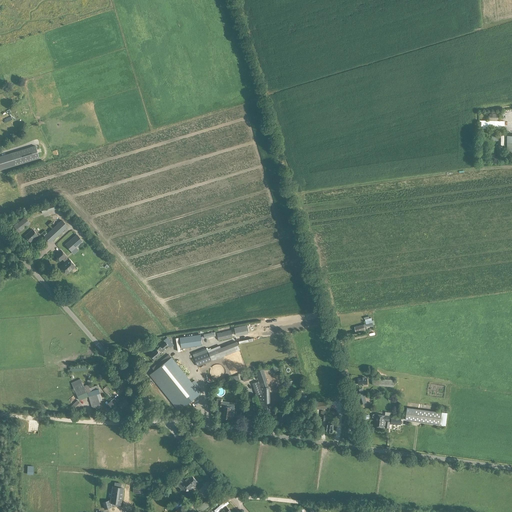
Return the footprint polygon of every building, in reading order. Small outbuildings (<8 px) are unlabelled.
[(498,141),(498,146),(503,146),(503,136),(492,136),(492,141),(498,141)] [(0,168),(40,156),(36,144),(0,154),(0,168)] [(52,203),(40,207),(42,214),(55,210),(52,203)] [(13,226),(18,233),(30,224),(25,217),(13,226)] [(61,219),(43,235),(49,242),(67,225),(61,219)] [(32,228),(24,235),(30,242),(38,234),(32,228)] [(77,234),(65,245),(71,252),(83,242),(77,234)] [(65,262),(60,267),(66,274),(75,266),(69,259),(68,260),(65,257),(66,256),(61,250),(55,255),(60,261),(62,259),(65,262)] [(354,327),(356,332),(365,330),(365,329),(368,329),(367,327),(373,325),(372,320),(366,322),(366,324),(364,324),(354,327)] [(236,336),(248,333),(246,325),(234,327),(236,336)] [(216,333),(219,341),(233,338),(231,330),(216,333)] [(201,334),(180,337),(181,348),(202,345),(201,334)] [(157,350),(157,349),(151,354),(155,359),(163,353),(162,352),(166,349),(165,349),(169,346),(170,348),(174,345),(168,338),(165,341),(166,342),(161,347),(157,350)] [(212,361),(240,350),(237,341),(209,353),(212,361)] [(212,361),(208,352),(205,352),(204,349),(193,353),(198,366),(212,361)] [(153,369),(154,371),(172,357),(170,355),(153,369)] [(172,357),(154,371),(149,375),(179,411),(201,393),(172,357)] [(255,372),(259,384),(267,381),(263,369),(255,372)] [(232,384),(240,382),(239,375),(231,377),(232,384)] [(373,378),(372,385),(394,387),(394,380),(373,378)] [(73,386),(75,390),(80,400),(88,396),(87,394),(88,393),(92,410),(94,409),(101,407),(100,401),(103,400),(98,385),(90,387),(89,385),(92,384),(91,379),(87,379),(88,384),(84,386),(82,382),(73,386)] [(270,387),(260,387),(258,381),(252,383),(263,411),(270,411),(270,406),(270,387)] [(220,388),(216,392),(221,396),(225,393),(220,388)] [(365,403),(361,389),(355,390),(360,405),(365,403)] [(119,408),(121,406),(123,409),(129,403),(125,398),(121,402),(121,401),(119,403),(114,398),(106,405),(110,411),(115,407),(116,408),(119,408)] [(69,408),(75,414),(84,406),(78,400),(69,408)] [(315,402),(315,410),(327,409),(326,401),(315,402)] [(222,416),(223,416),(223,417),(229,418),(229,417),(233,418),(234,413),(230,413),(231,407),(225,406),(224,413),(222,413),(222,416)] [(407,408),(405,420),(440,424),(442,412),(407,408)] [(305,411),(306,421),(313,421),(313,411),(305,411)] [(289,414),(288,414),(280,413),(278,424),(284,425),(285,421),(288,421),(289,414)] [(178,484),(187,495),(195,489),(193,487),(198,482),(192,474),(183,482),(182,481),(178,484)] [(113,487),(112,495),(123,497),(124,488),(113,487)] [(123,497),(112,495),(111,504),(122,505),(123,497)] [(201,505),(206,510),(211,505),(206,500),(201,505)]
